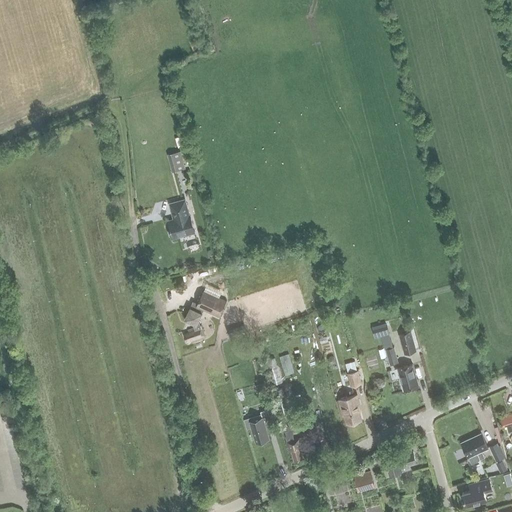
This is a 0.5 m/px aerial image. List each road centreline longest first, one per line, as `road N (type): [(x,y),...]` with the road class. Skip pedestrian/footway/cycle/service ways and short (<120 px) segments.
road 1 (track): [(215,511),(129,203)]
road 2 (unclassified): [(218,511),(425,417)]
